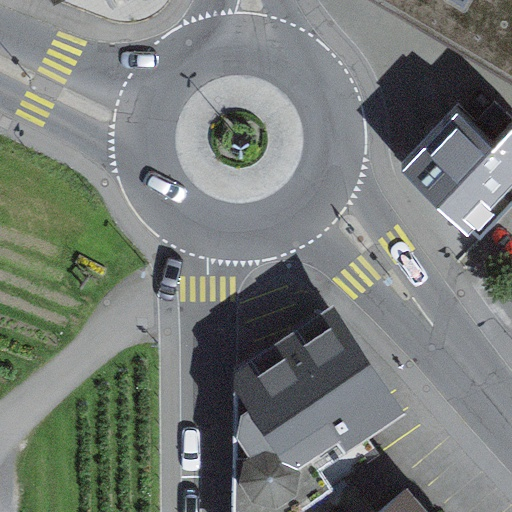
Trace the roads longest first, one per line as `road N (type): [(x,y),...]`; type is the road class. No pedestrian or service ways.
road 1 (secondary): [(511,417),(325,187)]
road 2 (residential): [(208,229),(212,511)]
road 3 (secondary): [(325,187),(337,125),(326,94),(307,69),(249,44)]
road 4 (secondary): [(0,85),(152,173)]
road 5 (secondary): [(165,83),(125,78),(0,34)]
road 6 (secondary): [(208,229),(262,233),(309,208),(325,187)]
